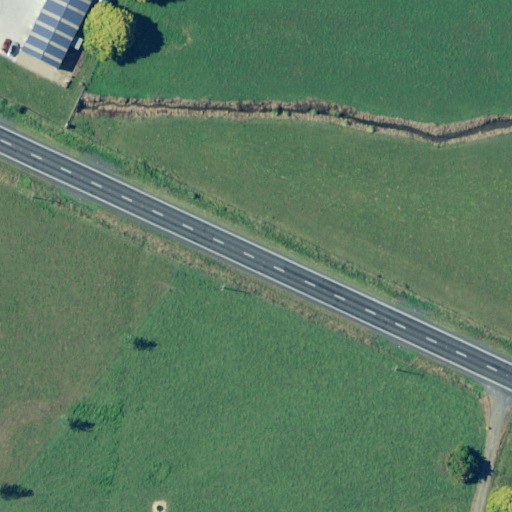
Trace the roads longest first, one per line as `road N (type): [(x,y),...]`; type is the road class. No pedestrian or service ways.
road 1 (trunk): [(0,135),(511,376)]
road 2 (unknown): [(473,511),(499,370)]
